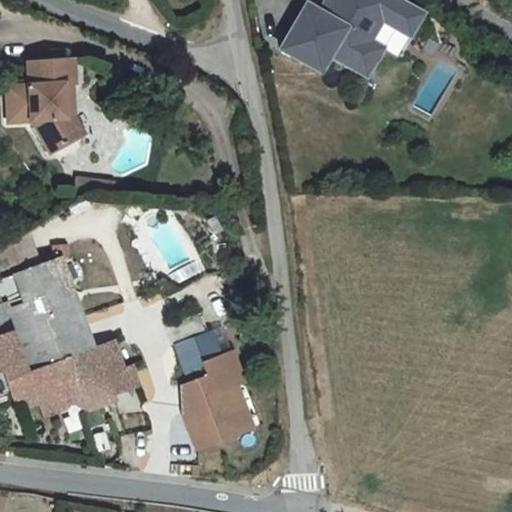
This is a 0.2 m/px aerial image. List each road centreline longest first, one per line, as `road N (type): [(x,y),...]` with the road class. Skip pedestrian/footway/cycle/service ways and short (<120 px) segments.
road 1 (residential): [(304,503),(277,247),(241,59)]
road 2 (unclassified): [(280,511),(0,469)]
road 3 (residential): [(241,59),(175,47),(49,0)]
